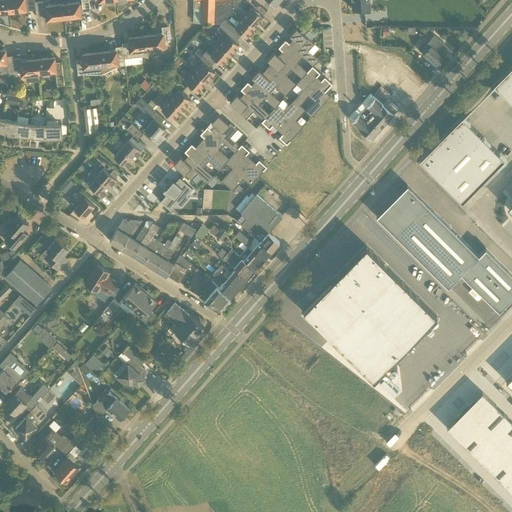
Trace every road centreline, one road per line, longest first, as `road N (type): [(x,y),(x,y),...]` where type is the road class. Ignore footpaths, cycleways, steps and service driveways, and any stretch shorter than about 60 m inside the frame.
road 1 (secondary): [(74,511),(511,16)]
road 2 (residential): [(95,243),(97,227),(214,99)]
road 3 (unclassified): [(511,322),(392,443)]
road 4 (residential): [(156,0),(106,34),(68,43),(0,34)]
road 5 (residential): [(214,99),(298,4),(332,0)]
road 6 (residential): [(0,355),(95,243)]
road 7 (residential): [(214,316),(95,243)]
road 8 (track): [(494,511),(392,443)]
road 9 (residential): [(344,121),(333,0)]
